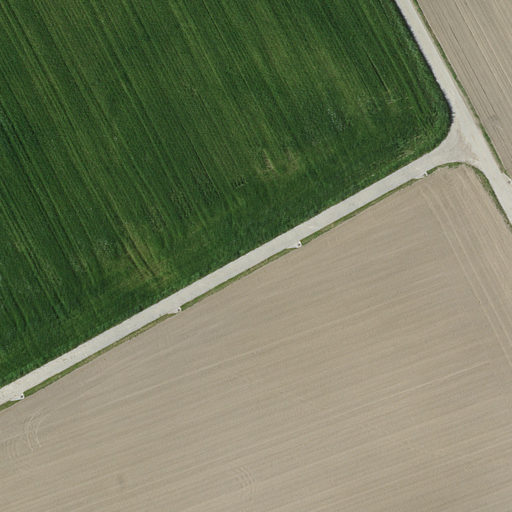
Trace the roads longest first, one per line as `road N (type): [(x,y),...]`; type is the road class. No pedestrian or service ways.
road 1 (track): [(465,124),(0,378)]
road 2 (track): [(511,216),(399,0)]
